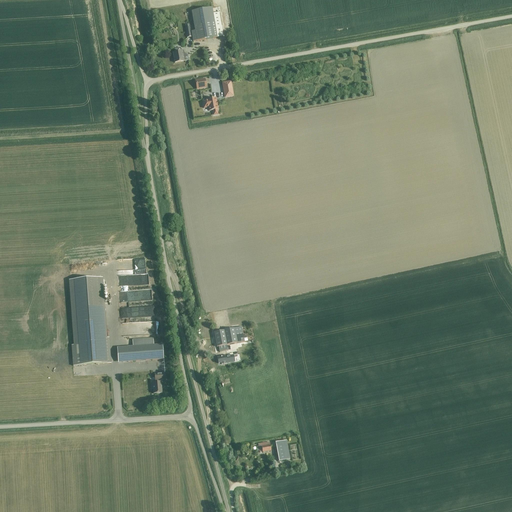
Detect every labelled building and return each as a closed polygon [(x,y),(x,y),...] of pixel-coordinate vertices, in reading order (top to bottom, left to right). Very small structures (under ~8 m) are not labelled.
[(213,14),(212,8),(192,12),(195,31),(192,32),(193,42),(210,39),(223,36),(219,13),(213,14)] [(175,53),(173,53),(175,63),(189,61),(188,57),(188,54),(184,55),(183,51),(181,52),(180,48),(174,49),(175,53)] [(205,79),(195,80),(197,90),(206,88),(205,79)] [(223,84),(225,97),(231,96),(229,83),(223,84)] [(217,102),(216,98),(207,100),(207,101),(203,101),(204,109),(209,108),(209,111),(213,111),(213,114),(218,113),(217,110),(218,110),(217,106),(218,106),(217,102)] [(146,273),(118,275),(118,285),(128,284),(132,283),(132,284),(147,283),(146,273)] [(101,278),(70,281),(76,366),(111,363),(109,343),(106,343),(105,338),(101,278)] [(121,300),(150,300),(150,290),(121,290),(121,300)] [(137,316),(152,316),(152,306),(137,306),(137,316)] [(146,333),(158,332),(158,321),(144,322),(144,328),(152,328),(152,326),(154,326),(154,330),(146,331),(146,333)] [(242,327),(214,333),(217,347),(218,347),(219,352),(228,350),(227,345),(244,342),(242,327)] [(133,347),(127,347),(128,362),(163,360),(163,353),(162,345),(154,345),(153,339),(141,339),(132,340),(133,347)] [(217,359),(219,364),(221,363),(221,364),(222,365),(224,364),(229,363),(235,362),(233,356),(230,356),(222,358),(222,357),(221,357),(221,358),(217,359)] [(156,383),(151,383),(152,387),(153,387),(154,394),(162,393),(161,382),(158,383),(158,380),(162,380),(165,380),(165,374),(161,374),(155,374),(155,380),(156,380),(156,383)] [(276,444),(279,462),(290,460),(287,442),(276,444)] [(266,443),(258,445),(259,453),(263,452),(263,453),(271,451),(270,446),(269,443),(266,444),(266,443)]
